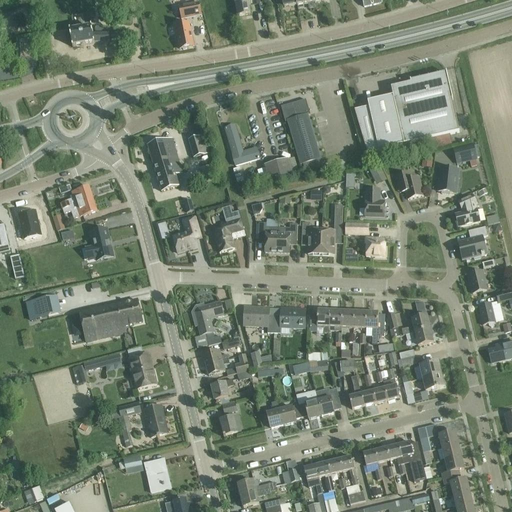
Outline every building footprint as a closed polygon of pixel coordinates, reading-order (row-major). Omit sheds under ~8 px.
[(133,0),(124,0),(128,13),(136,11),(133,0)] [(234,0),(238,17),(250,14),(249,6),(251,6),(249,0),(234,0)] [(199,3),(179,7),(181,18),(201,14),(199,3)] [(175,25),(178,40),(180,50),(194,47),(191,32),(193,31),(191,21),(175,25)] [(93,27),(70,32),(71,38),(73,48),(95,44),(95,43),(109,43),(109,35),(94,35),(93,27)] [(30,59),(30,38),(18,38),(18,59),(30,59)] [(393,97),(368,103),(369,108),(379,151),(394,147),(396,154),(426,147),(424,141),(449,135),(459,133),(452,101),(453,101),(449,85),(447,75),(446,75),(447,76),(412,84),(411,83),(411,84),(391,89),(393,97)] [(281,107),(284,117),(286,123),(288,122),(301,166),(303,165),(305,172),(325,166),(323,158),(321,159),(308,116),(310,115),(306,100),(281,107)] [(225,130),(236,166),(259,160),(256,149),(243,153),(236,127),(225,130)] [(189,141),(192,150),(194,158),(209,154),(204,136),(189,141)] [(172,139),(148,146),(154,167),(178,159),(172,139)] [(427,148),(429,152),(452,147),(451,142),(427,148)] [(463,148),(454,150),(457,164),(470,161),(471,168),(478,167),(476,159),(476,158),(474,147),(473,146),(463,148)] [(423,157),(422,167),(431,169),(433,158),(423,157)] [(266,168),(258,170),(262,185),(293,177),(300,176),(299,174),(295,158),(292,158),(288,160),(276,163),(265,166),(266,168)] [(178,159),(154,167),(162,192),(171,190),(179,187),(176,176),(182,174),(178,159)] [(371,172),(373,177),(377,175),(381,183),(386,180),(380,167),(371,172)] [(441,168),(438,192),(442,193),(442,195),(449,196),(449,194),(456,194),(458,170),(441,168)] [(396,176),(399,189),(400,193),(406,192),(408,201),(423,197),(419,178),(410,180),(409,173),(396,176)] [(70,186),(59,190),(61,195),(72,191),(70,186)] [(74,199),(67,202),(68,203),(61,205),(63,210),(93,200),(89,188),(72,193),(74,199)] [(367,190),(366,202),(365,217),(384,218),(385,202),(379,202),(380,190),(367,190)] [(311,192),(311,201),(322,201),(322,192),(311,192)] [(473,196),(458,203),(462,211),(463,210),(464,213),(455,215),(457,223),(456,223),(457,227),(458,227),(459,228),(480,223),(477,210),(475,211),(474,205),(477,204),(473,196)] [(73,220),(79,218),(97,212),(93,200),(63,210),(64,215),(71,213),(73,220)] [(190,217),(194,216),(193,212),(194,211),(191,201),(184,203),(187,214),(189,213),(190,217)] [(251,206),(254,216),(260,214),(263,210),(261,204),(251,206)] [(322,232),(321,256),(334,256),(335,236),(342,236),(343,206),(335,206),(334,232),(322,232)] [(223,231),(214,233),(217,244),(220,254),(235,249),(233,241),(246,237),(239,212),(233,214),(231,207),(222,210),(226,222),(224,223),(221,224),(223,231)] [(24,240),(41,236),(36,212),(19,216),(24,240)] [(56,231),(65,230),(62,216),(54,217),(56,231)] [(489,226),(500,224),(499,216),(488,217),(489,226)] [(196,218),(183,222),(186,234),(173,238),(177,254),(197,248),(195,238),(201,237),(196,218)] [(166,222),(158,224),(160,232),(168,230),(166,222)] [(258,241),(266,241),(265,254),(277,254),(278,234),(271,234),(271,228),(266,228),(267,224),(259,224),(258,241)] [(302,224),(302,243),(309,243),(308,255),(321,256),(322,232),(310,231),(310,224),(302,224)] [(0,254),(11,253),(5,225),(0,225),(0,254)] [(278,234),(277,254),(289,255),(290,242),(297,242),(298,225),(290,225),(290,229),(285,229),(285,234),(278,234)] [(367,236),(367,225),(346,225),(346,236),(367,236)] [(500,225),(493,226),(495,233),(502,232),(500,225)] [(469,232),(471,241),(458,244),(463,261),(474,258),(475,260),(481,259),(480,257),(487,255),(483,238),(488,237),(486,228),(469,232)] [(92,246),(85,248),(88,262),(96,260),(96,263),(115,258),(112,248),(111,248),(110,242),(111,242),(108,229),(89,233),(92,246)] [(73,231),(61,234),(63,242),(75,240),(73,231)] [(366,257),(385,258),(386,246),(382,245),(383,240),(365,239),(365,245),(372,246),(372,250),(366,250),(366,257)] [(353,255),(354,249),(347,249),(347,261),(359,262),(359,255),(353,255)] [(482,264),(484,270),(495,267),(494,261),(482,264)] [(468,275),(473,295),(487,291),(482,271),(468,275)] [(81,295),(107,293),(106,279),(80,281),(81,295)] [(501,303),(511,300),(511,291),(499,295),(501,303)] [(27,304),(26,304),(30,322),(62,315),(58,297),(55,297),(27,304)] [(143,323),(138,301),(80,315),(86,343),(126,334),(124,327),(143,323)] [(192,314),(194,321),(197,321),(201,337),(206,336),(209,347),(222,344),(220,337),(215,338),(210,320),(224,316),(220,303),(205,307),(204,305),(196,307),(192,314)] [(478,307),(483,326),(489,325),(489,327),(491,329),(495,327),(496,326),(495,323),(503,321),(500,305),(497,306),(497,303),(478,307)] [(245,308),(244,327),(268,328),(268,334),(275,334),(275,317),(269,317),(269,309),(245,308)] [(275,317),(275,334),(280,335),(281,335),(281,329),(292,329),(305,330),(305,321),(306,311),(281,310),(281,317),(275,317)] [(310,327),(311,327),(311,332),(316,333),(316,335),(324,336),(324,334),(329,334),(330,331),(330,328),(330,312),(318,311),(318,316),(311,316),(310,327)] [(330,331),(342,332),(342,328),(341,328),(342,312),(330,312),(330,328),(330,331)] [(342,312),(341,328),(342,328),(354,329),(354,313),(342,312)] [(354,313),(354,329),(366,329),(366,313),(354,313)] [(372,345),(377,345),(378,336),(384,336),(384,330),(378,330),(379,314),(366,313),(366,329),(373,330),(372,345)] [(388,316),(390,326),(391,331),(390,331),(391,337),(399,335),(397,327),(394,315),(388,316)] [(402,330),(403,337),(406,336),(431,330),(427,317),(412,320),(413,327),(402,330)] [(505,334),(511,332),(511,326),(511,324),(502,326),(505,334)] [(431,330),(406,336),(407,342),(416,339),(418,347),(434,343),(431,330)] [(224,352),(239,348),(242,347),(241,345),(240,339),(234,341),(222,344),(224,352)] [(511,359),(511,342),(500,345),(501,349),(489,352),(492,364),(511,359)] [(393,345),(378,347),(379,354),(394,352),(393,345)] [(144,356),(142,348),(128,352),(130,360),(129,360),(137,391),(157,386),(149,355),(144,356)] [(220,351),(203,355),(206,366),(229,361),(227,355),(221,357),(220,351)] [(414,351),(399,355),(401,361),(415,357),(414,351)] [(395,353),(389,355),(391,367),(398,366),(395,353)] [(259,354),(251,356),(255,369),(262,367),(260,359),(259,354)] [(250,372),(246,356),(239,358),(240,364),(235,366),(238,375),(250,372)] [(271,356),(260,359),(262,367),(272,364),(271,356)] [(401,361),(402,367),(417,364),(415,357),(401,361)] [(206,366),(209,377),(225,372),(224,366),(230,365),(229,361),(206,366)] [(317,365),(318,362),(309,363),(309,367),(310,367),(311,373),(323,371),(322,365),(317,365)] [(341,364),(334,364),(338,378),(343,378),(343,376),(356,373),(354,362),(349,362),(341,364)] [(438,362),(429,365),(420,367),(423,379),(441,374),(438,362)] [(283,365),(270,367),(272,377),(285,376),(283,369),(283,365)] [(73,370),(78,386),(89,383),(84,366),(73,370)] [(257,369),(258,378),(272,377),(270,367),(257,369)] [(387,371),(390,388),(385,389),(388,401),(400,399),(397,386),(396,386),(393,370),(387,371)] [(250,372),(238,375),(240,382),(252,379),(250,372)] [(381,373),(375,374),(378,384),(383,383),(381,373)] [(423,379),(424,382),(426,392),(444,388),(441,374),(423,379)] [(357,377),(364,407),(376,404),(369,376),(364,377),(367,393),(361,395),(357,377)] [(370,376),(369,376),(376,404),(388,401),(385,389),(373,392),(370,376)] [(357,377),(351,378),(356,396),(349,398),(352,410),(364,407),(357,377)] [(225,383),(225,384),(212,387),(215,401),(229,398),(227,389),(235,387),(233,381),(225,383)] [(412,389),(410,382),(403,384),(408,405),(416,404),(414,395),(412,389)] [(318,402),(322,418),(334,415),(334,412),(342,410),(337,391),(328,393),(330,399),(318,402)] [(315,392),(296,396),(299,407),(302,418),(308,417),(309,421),(320,418),(322,418),(318,402),(316,393),(315,392)] [(280,412),(278,402),(272,404),(274,413),(267,415),(271,430),(284,427),(280,412)] [(113,422),(119,420),(126,449),(131,447),(128,433),(132,432),(128,417),(141,413),(139,404),(118,410),(119,411),(109,413),(113,422)] [(226,420),(221,421),(222,427),(221,427),(224,438),(226,437),(226,436),(238,434),(234,418),(233,418),(232,413),(237,412),(235,404),(223,407),(226,420)] [(95,406),(86,409),(88,416),(95,414),(98,414),(95,406)] [(144,411),(152,440),(160,438),(160,437),(166,435),(164,425),(163,425),(162,421),(165,421),(161,407),(144,411)] [(280,412),(284,427),(296,424),(295,420),(302,418),(299,407),(280,412)] [(86,433),(89,427),(82,423),(79,429),(86,433)] [(425,429),(418,431),(423,454),(429,452),(431,452),(428,439),(425,429)] [(439,436),(441,446),(442,449),(458,445),(455,432),(439,436)] [(401,446),(404,458),(405,465),(410,464),(415,484),(427,480),(418,443),(411,445),(411,443),(401,446)] [(458,445),(442,449),(445,462),(462,458),(458,445)] [(404,465),(402,458),(404,458),(401,446),(387,449),(390,461),(397,460),(399,467),(401,476),(406,475),(404,465)] [(387,449),(375,452),(378,464),(390,461),(387,449)] [(375,452),(363,455),(366,467),(378,464),(375,452)] [(126,470),(143,466),(140,456),(123,460),(126,470)] [(351,505),(366,502),(364,492),(360,493),(352,458),(340,461),(343,472),(349,471),(353,487),(347,488),(349,499),(351,505)] [(442,476),(443,480),(460,476),(459,471),(464,470),(462,458),(445,462),(448,474),(442,476)] [(151,494),(162,492),(171,489),(168,474),(167,474),(164,461),(156,463),(157,464),(153,465),(153,463),(145,465),(151,494)] [(328,463),(331,475),(343,472),(340,461),(328,463)] [(328,463),(317,466),(319,478),(325,477),(327,486),(322,488),(323,494),(322,495),(324,503),(331,501),(329,494),(335,492),(331,475),(328,463)] [(318,496),(322,495),(323,494),(322,488),(319,478),(317,466),(304,469),(307,481),(313,479),(315,487),(316,487),(318,496)] [(282,474),(285,485),(291,484),(300,481),(297,471),(289,473),(282,474)] [(454,497),(470,493),(467,480),(461,481),(460,476),(443,480),(444,485),(450,484),(454,497)] [(345,479),(339,481),(342,490),(344,500),(349,499),(347,488),(345,479)] [(238,485),(241,497),(270,490),(270,492),(277,491),(275,483),(268,485),(269,485),(255,488),(254,481),(238,485)] [(30,491),(35,503),(44,500),(39,487),(30,491)] [(381,489),(372,491),(374,498),(383,496),(381,489)] [(241,497),(243,509),(259,505),(258,498),(271,495),(270,492),(270,490),(241,497)] [(473,505),(470,493),(454,497),(456,509),(473,505)] [(174,503),(165,505),(166,511),(190,511),(190,510),(187,510),(186,506),(185,500),(175,503),(174,503)] [(331,501),(324,503),(325,505),(326,511),(338,511),(335,500),(331,501)] [(280,501),(265,504),(267,511),(281,507),(281,506),(280,501)] [(49,511),(46,502),(34,507),(36,511),(42,509),(42,511),(49,511)]
